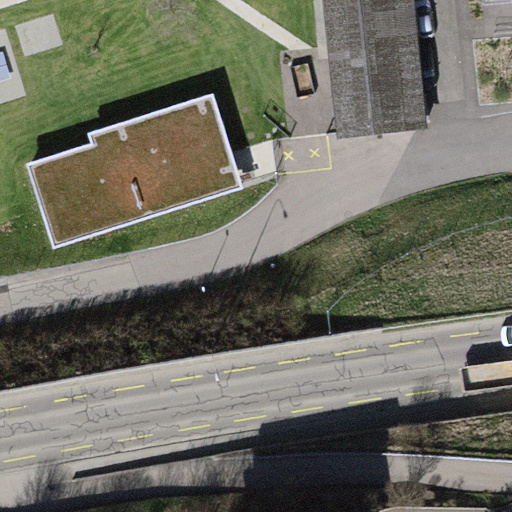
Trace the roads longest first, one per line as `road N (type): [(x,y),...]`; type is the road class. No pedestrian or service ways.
road 1 (residential): [(0,465),(46,495),(207,472),(332,466),(511,478)]
road 2 (primary): [(511,364),(0,448)]
road 3 (unclassified): [(370,163),(511,141)]
